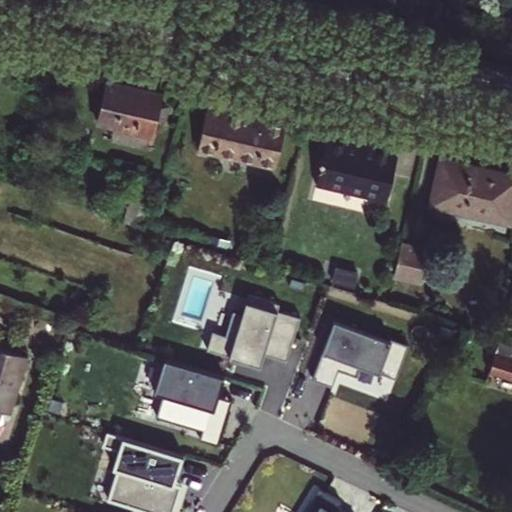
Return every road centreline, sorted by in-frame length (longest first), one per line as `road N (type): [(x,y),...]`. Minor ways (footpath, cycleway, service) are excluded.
road 1 (tertiary): [(511,99),(162,17)]
road 2 (residential): [(435,511),(268,426),(215,511)]
